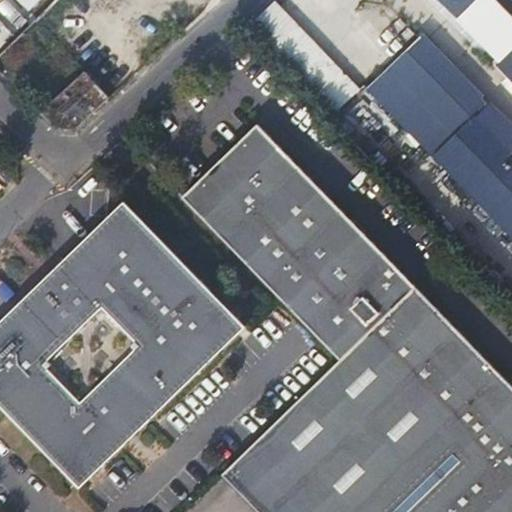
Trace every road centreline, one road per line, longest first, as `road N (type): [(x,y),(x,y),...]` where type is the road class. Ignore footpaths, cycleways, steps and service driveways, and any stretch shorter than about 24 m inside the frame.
road 1 (residential): [(0,101),(65,164),(246,0)]
road 2 (unknown): [(417,0),(511,102)]
